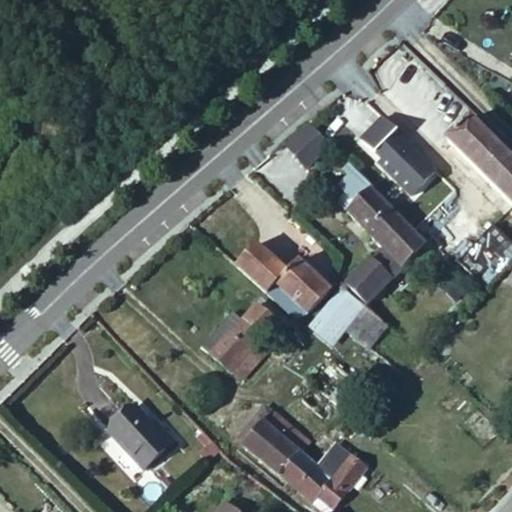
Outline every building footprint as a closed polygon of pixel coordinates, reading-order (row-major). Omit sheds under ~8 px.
[(406,84),(427,104),(445,86),(424,66),(406,84)] [(511,160),(470,120),(447,142),(511,204),(511,160)] [(307,126),(285,147),(306,169),(328,148),(307,126)] [(346,284),(368,306),(426,246),(372,190),(373,189),(351,166),(346,172),(351,177),(340,186),(358,205),(348,214),(383,251),(373,261),(371,259),(346,284)] [(402,205),(412,195),(403,186),(393,196),(402,205)] [(511,262),(511,260),(483,234),(458,260),(487,290),(511,262)] [(296,319),(306,317),(330,292),(298,263),(287,273),(257,246),(237,267),(296,319)] [(311,326),(334,346),(306,379),(315,387),(302,402),(327,422),(371,370),(381,359),(370,351),(389,327),(343,290),(311,326)] [(233,313),(201,348),(230,373),(232,371),(262,339),(278,321),(258,304),(242,321),(233,313)] [(270,347),(262,339),(232,371),(242,379),(270,347)] [(387,364),(381,359),(371,370),(378,375),(387,364)] [(272,411),(264,405),(236,439),(243,445),(272,411)] [(144,468),(174,440),(161,427),(158,431),(153,425),(136,407),(109,431),(144,468)] [(272,411),(243,445),(299,490),(318,468),(300,454),(310,441),(272,411)] [(156,422),(153,425),(158,431),(161,427),(156,422)] [(216,450),(209,443),(197,455),(204,462),(216,450)] [(334,448),(318,468),(299,490),(326,511),(329,511),(332,510),(333,510),(367,470),(351,456),(348,460),(334,448)]
